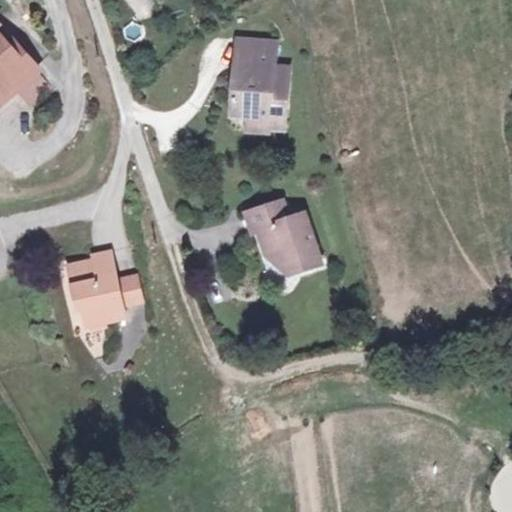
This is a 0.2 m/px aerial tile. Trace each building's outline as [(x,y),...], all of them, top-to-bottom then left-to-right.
[(125,25),(123,41),(138,43),(140,26),(125,25)] [(0,98),(19,83),(39,68),(16,41),(1,51),(0,50),(0,98)] [(232,62),(236,62),(273,64),(273,45),(233,44),(232,62)] [(272,123),(271,133),(289,133),(289,70),(273,70),(273,64),(236,62),(235,90),(240,91),(239,100),(235,100),(233,119),(253,121),(272,123)] [(51,83),(39,68),(19,83),(31,100),(51,83)] [(253,132),(271,133),(272,123),(253,121),(253,132)] [(279,253),(284,272),(300,269),(302,274),(320,269),(305,216),(287,221),(282,205),(245,215),(250,234),(256,233),(264,258),(279,253)] [(264,258),(284,272),(279,253),(264,258)] [(111,254),(95,257),(95,261),(70,265),(74,286),(78,285),(85,324),(122,318),(121,307),(116,280),(111,254)] [(137,276),(116,280),(121,307),(142,304),(137,276)]
